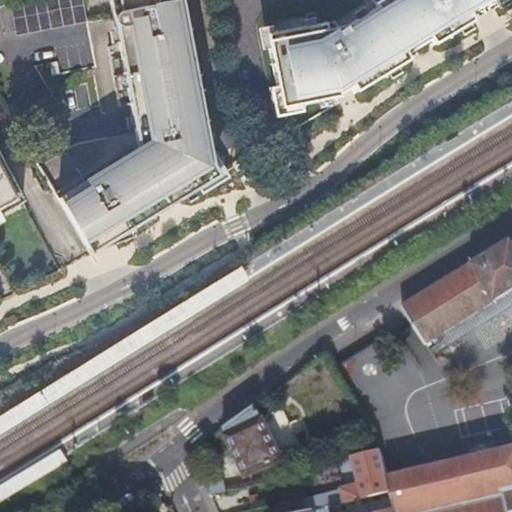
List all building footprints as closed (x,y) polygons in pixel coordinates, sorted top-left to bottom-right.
[(55,195),(82,243),(105,230),(108,236),(225,169),(210,144),(214,143),(182,0),(111,0),(120,44),(114,49),(126,106),(137,103),(146,142),(55,195)] [(492,0),(378,0),(380,3),(328,33),(324,25),(266,36),(281,110),(340,99),(340,96),(354,87),(356,91),(473,21),(469,15),(493,1),(492,0)] [(496,6),(493,1),(469,15),(473,21),(496,6)] [(0,211),(22,200),(0,158),(0,211)] [(82,243),(86,249),(108,236),(105,230),(82,243)] [(511,239),(404,307),(418,329),(427,343),(431,341),(511,291),(511,239)] [(241,264),(0,411),(0,427),(248,276),(241,264)] [(258,410),(256,406),(226,428),(236,449),(243,464),(249,477),(304,449),(283,409),(268,416),(269,418),(263,421),(260,415),(261,412),(261,410),(258,410)] [(511,511),(511,447),(389,478),(392,491),(397,511),(511,511)] [(0,501),(66,460),(59,448),(0,484),(0,501)] [(237,467),(243,464),(236,449),(230,452),(229,456),(234,466),(237,467)] [(329,507),(392,491),(389,478),(382,452),(355,458),(362,485),(343,489),(344,496),(324,501),(326,508),(329,507)] [(207,485),(211,494),(227,490),(224,479),(207,485)] [(286,511),(311,511),(312,511),(309,497),(284,503),(286,511)]
